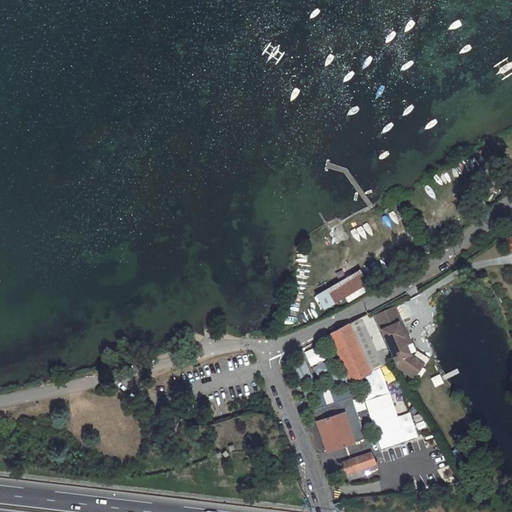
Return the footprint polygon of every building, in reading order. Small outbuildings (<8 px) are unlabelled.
[(507,254),(511,251),(511,234),(501,239),(507,254)] [(365,268),(312,296),(321,312),(374,285),(365,268)] [(402,323),(396,308),(376,316),(397,365),(408,374),(418,362),(410,355),(406,346),(403,339),(405,338),(399,324),(402,323)] [(378,371),(377,370),(392,363),(370,313),(330,334),(352,383),(357,380),(378,371)] [(403,339),(406,346),(411,344),(402,323),(399,324),(405,338),(403,339)] [(306,350),(311,364),(331,357),(326,343),(306,350)] [(413,378),(423,367),(418,362),(408,374),(413,378)] [(433,377),(436,386),(445,383),(442,374),(433,377)] [(325,389),(327,402),(353,397),(351,384),(325,389)] [(366,397),(356,399),(358,411),(368,409),(366,397)] [(352,398),(314,410),(327,451),(365,439),(352,398)] [(343,463),(349,481),(366,475),(366,473),(375,470),(373,465),(376,464),(372,453),(343,463)]
